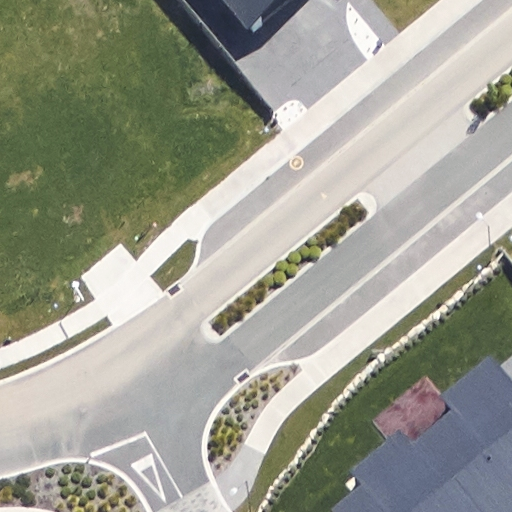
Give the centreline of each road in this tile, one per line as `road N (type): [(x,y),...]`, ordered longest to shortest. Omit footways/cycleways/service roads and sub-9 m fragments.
road 1 (residential): [(511,84),(211,332),(122,390)]
road 2 (residential): [(122,390),(189,511)]
road 3 (residential): [(122,390),(0,433)]
